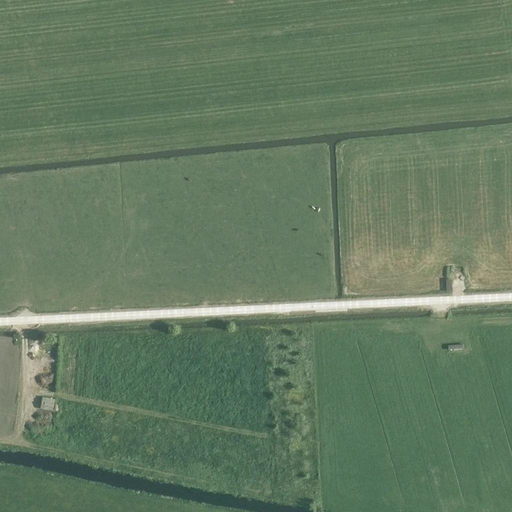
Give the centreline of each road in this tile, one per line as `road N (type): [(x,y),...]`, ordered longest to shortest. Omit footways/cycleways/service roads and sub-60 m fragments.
road 1 (unclassified): [(0,320),(511,296)]
road 2 (track): [(21,320),(16,434),(0,440)]
